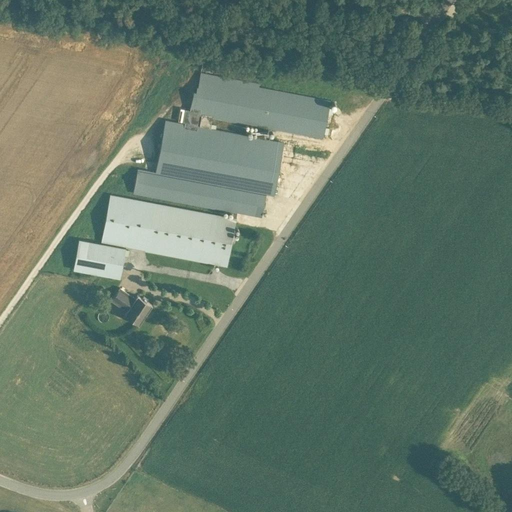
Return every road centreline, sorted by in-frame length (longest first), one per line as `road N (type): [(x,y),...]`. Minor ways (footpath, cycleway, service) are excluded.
road 1 (tertiary): [(83,493),(123,467),(449,0)]
road 2 (track): [(341,0),(434,20),(511,6)]
road 3 (track): [(511,120),(385,90)]
